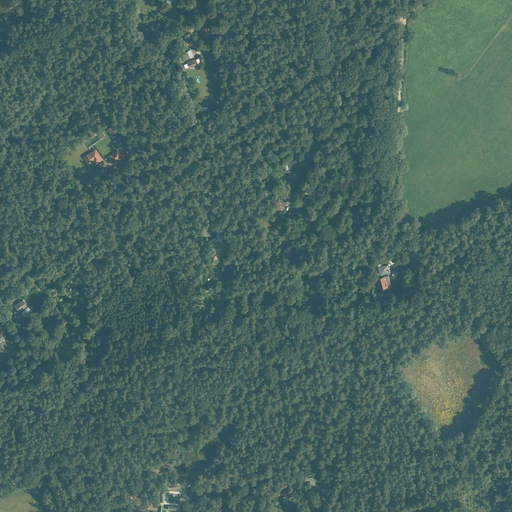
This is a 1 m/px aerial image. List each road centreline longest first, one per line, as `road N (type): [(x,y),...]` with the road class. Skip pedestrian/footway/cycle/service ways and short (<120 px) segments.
road 1 (track): [(346,511),(353,325),(393,163),(401,21)]
road 2 (track): [(0,287),(401,21)]
road 3 (track): [(79,351),(367,253)]
road 4 (track): [(133,200),(38,466)]
road 5 (track): [(214,0),(239,128)]
road 6 (track): [(66,511),(0,404)]
